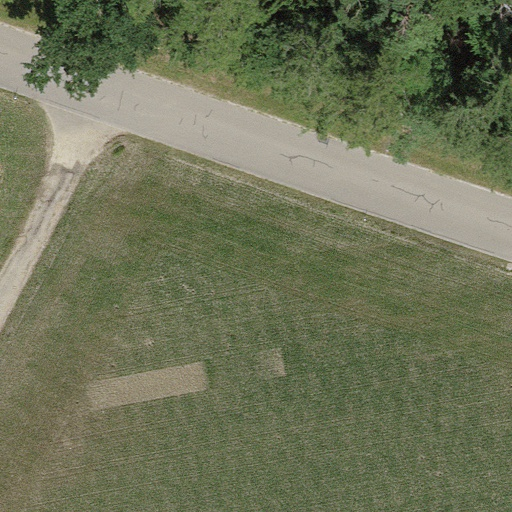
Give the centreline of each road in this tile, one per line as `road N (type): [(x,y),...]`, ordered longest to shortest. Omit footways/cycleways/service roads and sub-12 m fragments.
road 1 (tertiary): [(511,231),(0,56)]
road 2 (track): [(104,92),(0,289)]
